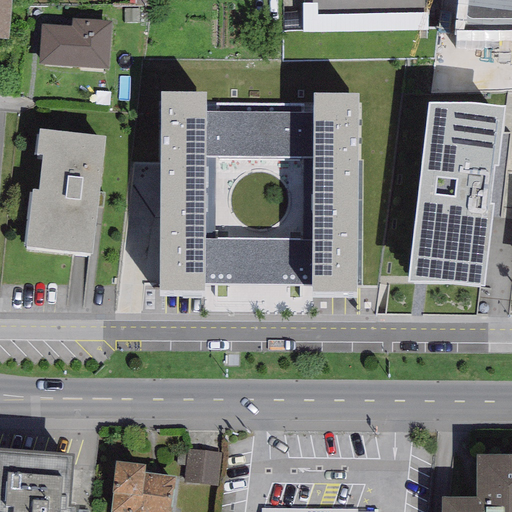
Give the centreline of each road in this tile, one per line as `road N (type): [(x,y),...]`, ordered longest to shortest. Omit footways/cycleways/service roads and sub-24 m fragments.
road 1 (secondary): [(511,401),(0,396)]
road 2 (residential): [(0,331),(511,335)]
